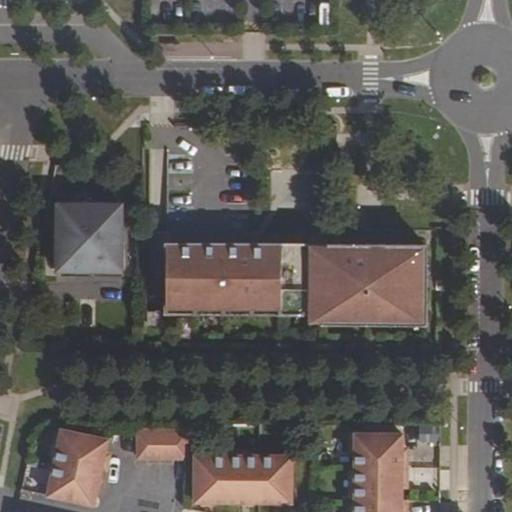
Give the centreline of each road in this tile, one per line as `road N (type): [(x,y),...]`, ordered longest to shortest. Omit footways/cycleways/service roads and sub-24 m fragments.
road 1 (residential): [(483,511),(487,135),(496,108)]
road 2 (residential): [(138,78),(454,79)]
road 3 (unknown): [(138,78),(157,131),(154,316)]
road 4 (unclassified): [(138,78),(100,36),(0,35)]
road 5 (residential): [(25,78),(0,232)]
